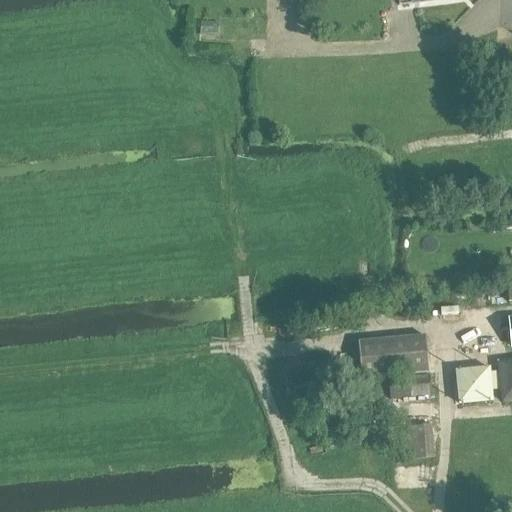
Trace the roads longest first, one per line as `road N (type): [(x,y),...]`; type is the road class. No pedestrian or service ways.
road 1 (track): [(224,133),(248,348),(289,464),(305,486),(375,486),(403,511)]
road 2 (track): [(248,348),(439,331)]
road 3 (track): [(438,328),(446,414),(435,511)]
